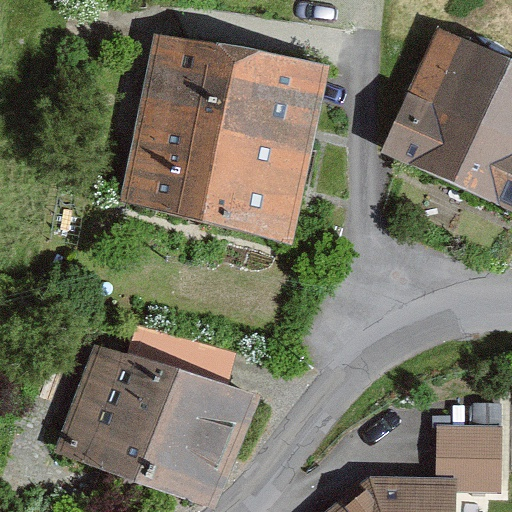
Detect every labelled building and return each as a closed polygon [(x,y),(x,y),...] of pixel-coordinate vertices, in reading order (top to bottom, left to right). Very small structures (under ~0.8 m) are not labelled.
[(511,76),(438,42),(383,162),(511,220),(511,76)] [(329,80),(154,43),(117,213),(292,250),(329,80)] [(249,403),(93,353),(58,461),(214,511),(249,403)] [(436,438),(435,489),(457,489),(456,503),(501,504),(502,439),(436,438)] [(373,491),(345,511),(456,511),(456,503),(457,489),(435,489),(373,491)]
